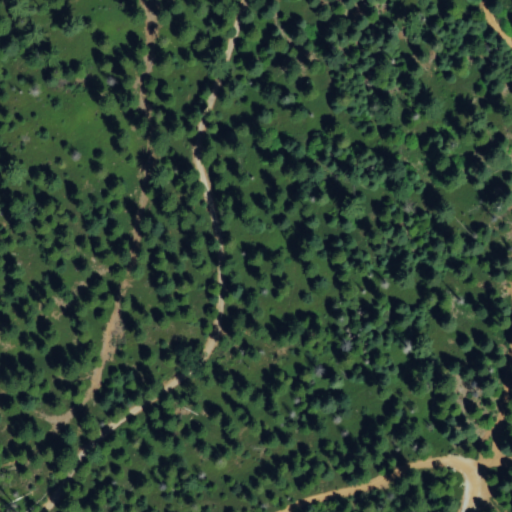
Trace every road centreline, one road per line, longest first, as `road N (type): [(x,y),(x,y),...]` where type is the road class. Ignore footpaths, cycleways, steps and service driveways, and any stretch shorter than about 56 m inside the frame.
road 1 (residential): [(43,511),(88,449),(221,339),(226,276),(202,144),(248,0)]
road 2 (residential): [(494,453),(440,462),(292,511)]
